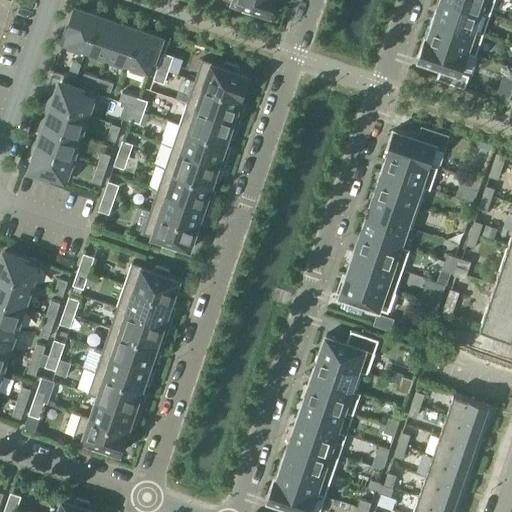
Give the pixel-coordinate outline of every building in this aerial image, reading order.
[(228,0),(232,1),(232,2),(233,2),(244,6),(243,10),(256,14),(257,10),(258,10),(269,14),(270,15),(271,14),(270,13),(271,13),(271,12),(274,0),(228,0)] [(440,0),(437,8),(434,17),(483,34),(483,33),(489,14),(490,13),(450,0),(440,0)] [(450,0),(490,13),(494,0),(450,0)] [(63,45),(85,52),(85,51),(98,15),(95,14),(94,14),(75,7),(69,25),(66,24),(60,43),(62,44),(63,45)] [(85,52),(106,59),(106,58),(118,22),(101,16),(100,16),(98,15),(85,51),(85,52)] [(426,37),(476,54),(483,34),(434,17),(427,37),(426,37)] [(106,59),(126,66),(126,65),(139,29),(136,28),(135,28),(118,22),(106,58),(106,59)] [(126,65),(126,66),(148,73),(151,74),(157,56),(155,55),(161,37),(151,33),(142,30),(141,30),(139,29),(126,65)] [(476,54),(426,37),(423,46),(421,46),(417,56),(419,57),(419,59),(441,66),(437,78),(464,87),(469,75),(460,71),(466,52),(475,55),(476,54)] [(162,52),(158,66),(169,69),(173,56),(162,52)] [(202,58),(194,81),(242,97),(243,96),(242,96),(248,77),(249,77),(249,76),(249,75),(250,74),(249,74),(248,74),(237,70),(238,66),(225,62),(224,66),(212,62),(213,61),(211,61),(211,62),(202,58)] [(81,63),(73,60),(67,76),(76,79),(81,63)] [(169,69),(158,66),(153,79),(164,83),(169,69)] [(81,81),(96,86),(99,77),(84,72),(81,81)] [(99,77),(96,86),(110,91),(114,82),(99,77)] [(48,101),(48,102),(89,116),(90,116),(97,93),(98,91),(79,84),(78,87),(62,81),(61,81),(60,81),(57,92),(54,100),(53,103),(49,101),(48,101)] [(194,81),(187,102),(239,120),(240,117),(243,108),(238,106),(240,101),(241,99),(242,99),(242,97),(194,81)] [(125,103),(124,105),(133,108),(137,97),(122,92),(119,101),(125,103)] [(137,97),(133,108),(144,112),(148,100),(137,97)] [(41,122),(40,123),(82,137),(90,116),(89,116),(48,102),(47,104),(47,107),(47,109),(47,111),(47,113),(48,115),(49,116),(47,122),(46,122),(46,124),(42,123),(41,123),(41,122)] [(187,102),(179,124),(227,140),(228,139),(227,139),(228,136),(230,131),(234,133),(238,124),(239,120),(187,102)] [(129,120),(133,108),(124,105),(120,117),(123,118),(129,120)] [(133,108),(129,120),(140,123),(144,112),(133,108)] [(39,144),(38,146),(74,159),(75,159),(82,137),(40,123),(40,124),(41,124),(40,126),(39,128),(39,130),(39,132),(40,134),(41,136),(41,137),(39,144)] [(106,138),(115,141),(120,126),(111,123),(106,138)] [(179,124),(172,146),(224,163),(225,160),(228,151),(224,149),(225,145),(226,142),(227,142),(227,141),(227,140),(179,124)] [(390,141),(387,151),(437,167),(428,164),(435,143),(395,129),(394,131),(392,130),(388,141),(390,141)] [(122,140),(118,152),(129,156),(133,144),(122,140)] [(74,159),(38,146),(37,149),(37,150),(34,158),(30,169),(49,175),(48,178),(67,184),(75,159),(74,159)] [(172,146),(165,167),(212,183),(213,183),(213,182),(214,179),(215,174),(220,176),(223,167),(224,163),(172,146)] [(388,152),(382,171),(430,188),(437,167),(387,151),(388,152)] [(102,152),(97,166),(106,169),(111,155),(102,152)] [(129,156),(118,152),(113,165),(124,169),(129,156)] [(497,153),(493,164),(501,166),(505,156),(497,153)] [(501,166),(493,164),(490,174),(498,177),(501,166)] [(106,169),(97,166),(92,181),(101,184),(106,169)] [(165,167),(157,189),(209,206),(211,203),(214,194),(209,192),(211,188),(212,185),(213,184),(212,184),(212,183),(165,167)] [(382,171),(375,192),(418,207),(425,187),(430,189),(430,188),(382,171)] [(472,171),(470,179),(480,182),(483,175),(472,171)] [(480,182),(470,179),(467,186),(478,190),(480,182)] [(108,181),(103,195),(114,199),(119,184),(108,181)] [(485,186),(482,197),(490,200),(494,189),(485,186)] [(157,189),(150,210),(197,226),(198,226),(198,225),(199,222),(201,217),(205,219),(208,210),(209,206),(157,189)] [(375,192),(368,212),(411,227),(418,207),(375,192)] [(114,199),(103,195),(98,210),(109,214),(114,199)] [(490,200),(482,197),(478,207),(486,210),(490,200)] [(197,226),(150,210),(142,233),(152,236),(153,237),(153,236),(164,240),(163,244),(176,249),(177,245),(187,248),(189,249),(190,250),(190,248),(191,248),(191,247),(197,228),(198,227),(197,227),(197,226)] [(368,212),(361,233),(409,250),(409,249),(400,245),(407,226),(411,228),(411,227),(368,212)] [(458,212),(456,220),(466,223),(469,216),(458,212)] [(466,223),(456,220),(453,227),(464,231),(466,223)] [(473,221),(470,232),(478,235),(482,224),(473,221)] [(511,231),(480,324),(511,335),(511,231)] [(478,235),(470,232),(466,243),(474,245),(478,235)] [(361,233),(354,253),(402,270),(409,250),(361,233)] [(0,274),(33,286),(34,286),(42,261),(24,254),(23,257),(5,251),(1,262),(0,264),(0,274)] [(83,253),(78,269),(89,272),(94,257),(83,253)] [(354,253),(347,274),(395,290),(402,270),(354,253)] [(447,254),(444,261),(455,265),(458,257),(455,256),(447,254)] [(458,258),(456,266),(466,269),(469,262),(461,259),(458,258)] [(455,265),(444,261),(442,269),(450,272),(452,273),(455,265)] [(132,262),(124,285),(172,301),(173,301),(173,300),(173,299),(179,281),(180,280),(179,280),(179,279),(180,279),(180,278),(179,278),(177,277),(167,274),(169,270),(156,265),(154,270),(143,266),(143,265),(142,265),(132,262)] [(466,269),(456,266),(453,273),(456,274),(464,277),(466,269)] [(89,272),(78,269),(73,285),(83,288),(89,272)] [(424,286),(426,273),(404,270),(402,283),(424,286)] [(0,298),(26,307),(34,286),(33,286),(0,274),(0,298)] [(395,290),(347,274),(344,283),(340,281),(336,292),(340,293),(339,295),(388,312),(395,290)] [(59,278),(53,293),(62,296),(68,281),(59,278)] [(124,285),(117,306),(169,324),(170,321),(174,311),(169,310),(171,305),(172,302),(172,303),(172,301),(124,285)] [(450,290),(446,301),(454,304),(458,293),(450,290)] [(430,294),(428,301),(438,305),(441,297),(430,294)] [(69,296),(64,310),(75,313),(79,300),(69,296)] [(0,322),(19,329),(26,307),(0,298),(0,322)] [(51,299),(46,314),(55,317),(60,303),(51,299)] [(438,305),(428,301),(425,309),(436,313),(438,305)] [(454,304),(446,301),(443,311),(451,314),(454,304)] [(117,306),(110,328),(157,344),(158,344),(158,343),(158,342),(159,340),(160,335),(165,336),(168,327),(169,324),(117,306)] [(75,313),(64,310),(59,323),(70,327),(75,313)] [(377,312),(373,325),(390,330),(394,318),(377,312)] [(55,317),(46,314),(41,329),(50,332),(55,317)] [(0,346),(11,350),(12,350),(19,329),(0,322),(0,346)] [(110,328),(102,349),(154,367),(156,364),(159,355),(154,353),(156,348),(157,345),(157,346),(158,344),(157,344),(110,328)] [(326,334),(319,356),(367,372),(378,339),(351,330),(347,341),(326,334)] [(54,339),(49,353),(60,356),(65,343),(54,339)] [(36,343),(31,357),(40,360),(44,351),(45,346),(36,343)] [(0,370),(4,372),(12,350),(11,350),(0,346),(0,370)] [(102,349),(95,371),(143,387),(144,386),(143,386),(144,383),(146,378),(150,380),(153,370),(154,367),(102,349)] [(60,356),(49,353),(45,366),(55,370),(60,356)] [(319,356),(312,376),(360,393),(360,392),(356,391),(362,372),(367,373),(367,372),(319,356)] [(40,360),(31,357),(26,372),(35,375),(40,360)] [(95,371),(88,393),(140,410),(141,407),(144,398),(139,396),(141,391),(142,389),(143,387),(142,387),(143,387),(95,371)] [(305,384),(301,395),(353,413),(360,393),(312,376),(308,385),(305,384)] [(400,383),(399,384),(410,387),(413,380),(402,376),(400,383)] [(410,387),(399,384),(397,391),(408,395),(410,387)] [(22,386),(17,400),(26,404),(31,389),(22,386)] [(38,387),(33,401),(44,404),(48,391),(38,387)] [(415,392),(412,402),(420,405),(424,395),(415,392)] [(81,413),(80,414),(128,430),(129,429),(128,429),(129,426),(131,421),(135,423),(139,414),(140,410),(88,393),(87,393),(97,397),(90,416),(81,413)] [(453,393),(446,414),(486,428),(486,427),(493,408),(493,406),(453,393)] [(304,397),(298,417),(346,434),(353,413),(301,395),(301,396),(304,397)] [(26,404),(17,400),(12,415),(21,418),(26,404)] [(44,404),(33,401),(28,414),(39,418),(44,404)] [(420,405),(412,402),(408,413),(416,416),(420,405)] [(128,430),(80,414),(73,437),(82,440),(83,441),(83,440),(95,444),(93,448),(106,453),(108,448),(119,452),(119,453),(120,453),(121,452),(120,452),(121,451),(121,452),(121,450),(127,432),(128,432),(128,431),(128,430)] [(446,414),(439,435),(479,448),(479,447),(486,428),(446,414)] [(291,425),(287,436),(339,454),(346,434),(298,417),(294,426),(291,425)] [(388,417),(385,425),(396,428),(399,421),(388,417)] [(396,428),(385,425),(383,432),(394,436),(396,428)] [(401,433),(398,443),(406,446),(410,435),(401,433)] [(439,435),(432,455),(472,469),(472,468),(479,449),(479,448),(439,435)] [(290,438),(284,458),(332,475),(339,454),(287,436),(287,437),(290,438)] [(406,446),(398,443),(394,453),(402,456),(406,446)] [(376,452),(387,456),(389,449),(378,445),(376,452)] [(432,455),(425,476),(465,489),(465,488),(472,469),(432,455)] [(276,477),(275,478),(325,495),(332,475),(284,458),(277,478),(276,477)] [(395,478),(387,475),(383,486),(391,488),(395,478)] [(425,476),(418,496),(458,510),(458,509),(465,490),(465,489),(425,476)] [(319,511),(325,495),(275,478),(272,487),(270,486),(266,497),(269,498),(268,500),(304,511),(319,511)] [(375,489),(378,490),(380,485),(381,483),(378,482),(370,479),(367,487),(375,489)] [(380,485),(379,491),(378,493),(381,494),(388,496),(391,489),(383,486),(380,485)] [(10,492),(6,504),(17,507),(21,496),(10,492)] [(418,496),(412,511),(457,511),(458,510),(418,496)] [(100,511),(101,511),(101,510),(100,510),(89,507),(88,506),(89,502),(76,498),(75,502),(64,498),(62,497),(57,511),(100,511)] [(360,499),(358,506),(368,510),(371,503),(360,499)]
